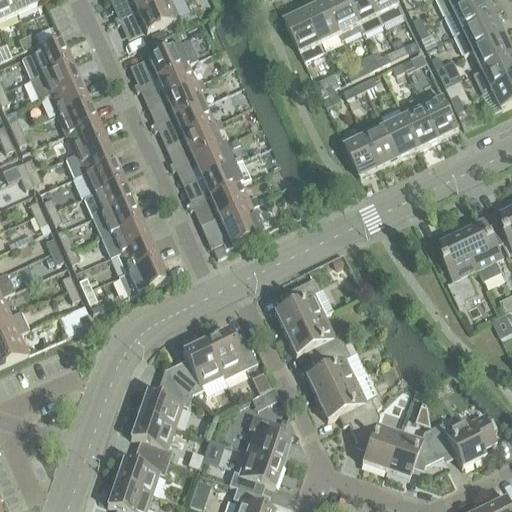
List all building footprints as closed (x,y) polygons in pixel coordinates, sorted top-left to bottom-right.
[(6,0),(0,0),(0,26),(15,19),(6,0)] [(31,0),(6,0),(15,19),(36,10),(31,0)] [(128,0),(137,18),(177,0),(128,0)] [(189,19),(180,0),(177,0),(137,18),(146,38),(189,19)] [(344,0),(339,0),(324,7),(340,40),(342,45),(362,36),(344,0)] [(363,38),(382,28),(368,0),(344,0),(362,36),(363,38)] [(402,19),(393,0),(368,0),(382,28),(402,19)] [(441,0),(437,2),(446,21),(486,2),(485,0),(441,0)] [(446,21),(456,41),(496,21),(486,2),(446,21)] [(324,7),(305,17),(320,49),(340,40),(324,7)] [(131,16),(123,20),(126,27),(135,23),(131,16)] [(324,57),(320,49),(305,17),(284,27),(304,67),(324,57)] [(117,31),(126,27),(123,20),(114,24),(117,31)] [(465,60),(473,57),(473,56),(505,41),(496,21),(456,41),(465,60)] [(412,27),(416,36),(424,32),(420,23),(412,27)] [(429,41),(424,32),(416,36),(421,45),(429,41)] [(161,33),(149,39),(152,47),(165,42),(161,33)] [(157,85),(188,71),(197,67),(188,46),(179,50),(174,38),(151,49),(156,60),(148,64),(157,85)] [(33,39),(26,43),(31,54),(39,51),(33,39)] [(473,56),(473,57),(482,76),(511,61),(511,54),(505,41),(473,56)] [(23,58),(31,54),(26,43),(18,46),(23,58)] [(400,43),(392,47),(396,57),(404,53),(400,43)] [(30,62),(39,82),(70,68),(61,48),(30,62)] [(404,53),(396,57),(400,64),(408,60),(404,53)] [(380,73),(400,64),(396,57),(381,64),(379,59),(374,61),(380,73)] [(353,69),(356,76),(357,75),(361,83),(379,74),(372,60),(353,69)] [(492,95),(511,85),(511,61),(482,76),(483,76),(475,80),(484,99),(492,95)] [(432,66),(435,74),(444,70),(440,62),(432,66)] [(411,66),(402,70),(406,77),(414,73),(411,66)] [(37,106),(47,102),(79,88),(70,68),(39,82),(29,87),(37,106)] [(396,82),(406,77),(402,70),(392,75),(396,82)] [(444,70),(435,74),(440,84),(448,80),(444,70)] [(157,85),(165,105),(197,91),(188,71),(157,85)] [(350,88),(361,83),(357,75),(356,76),(347,80),(350,88)] [(151,83),(142,87),(145,94),(154,90),(151,83)] [(336,84),(317,93),(322,104),(329,101),(324,92),(332,88),(335,95),(340,93),(336,84)] [(371,84),(363,88),(367,96),(375,92),(371,84)] [(511,109),(511,85),(492,95),(501,115),(511,109)] [(136,98),(145,94),(142,87),(133,91),(136,98)] [(47,102),(56,121),(88,107),(79,88),(47,102)] [(324,92),(329,101),(336,97),(335,95),(332,88),(324,92)] [(357,101),(367,96),(363,88),(353,93),(357,101)] [(165,105),(174,124),(206,110),(197,91),(165,105)] [(353,93),(343,98),(347,106),(357,101),(353,93)] [(9,109),(4,97),(0,99),(0,111),(1,113),(9,109)] [(341,107),(336,97),(329,101),(333,110),(341,107)] [(450,104),(454,113),(462,109),(457,100),(450,104)] [(329,101),(322,104),(327,113),(333,110),(329,101)] [(440,105),(439,101),(421,109),(439,146),(458,136),(443,104),(440,105)] [(419,155),(439,146),(421,109),(419,104),(416,105),(415,104),(400,111),(401,112),(398,114),(403,123),(404,123),(419,155)] [(56,121),(65,141),(96,127),(88,107),(56,121)] [(466,119),(462,109),(454,113),(459,122),(466,119)] [(174,124),(183,144),(215,130),(206,110),(174,124)] [(169,123),(160,126),(163,133),(172,129),(169,123)] [(403,123),(384,132),(400,164),(419,155),(404,123),(403,123)] [(8,129),(13,140),(21,137),(16,126),(8,129)] [(154,137),(163,133),(160,126),(151,130),(154,137)] [(65,141),(73,160),(105,146),(96,127),(65,141)] [(183,144),(192,164),(223,150),(215,130),(183,144)] [(0,133),(0,147),(8,144),(3,132),(0,133)] [(384,132),(365,141),(380,174),(400,164),(384,132)] [(26,149),(21,137),(13,140),(18,152),(26,149)] [(360,183),(380,174),(365,141),(345,151),(360,183)] [(13,155),(8,144),(0,147),(5,159),(13,155)] [(72,185),(82,180),(114,166),(105,146),(73,160),(63,165),(72,185)] [(192,164),(201,184),(232,170),(223,150),(192,164)] [(186,162),(178,166),(181,173),(190,170),(186,162)] [(30,166),(23,169),(27,180),(28,180),(36,177),(30,166)] [(82,180),(91,200),(122,186),(114,166),(82,180)] [(172,177),(181,173),(178,166),(169,170),(172,177)] [(242,166),(232,170),(201,184),(210,204),(241,190),(251,186),(242,166)] [(15,173),(20,183),(27,180),(23,169),(15,173)] [(41,189),(36,177),(28,180),(33,192),(41,189)] [(33,192),(28,180),(27,180),(20,183),(25,196),(33,192)] [(91,200),(99,219),(131,206),(122,186),(91,200)] [(210,204),(219,224),(250,210),(241,190),(210,204)] [(204,202),(195,206),(198,213),(207,209),(204,202)] [(43,208),(48,219),(55,215),(51,205),(43,208)] [(91,223),(100,243),(140,225),(131,206),(99,219),(91,223)] [(190,217),(198,213),(195,206),(187,210),(190,217)] [(28,210),(33,222),(42,219),(36,207),(28,210)] [(222,244),(225,248),(221,250),(222,252),(224,255),(262,238),(250,210),(219,224),(227,242),(222,244)] [(499,214),(488,220),(502,249),(507,247),(511,256),(511,215),(502,220),(499,214)] [(61,228),(55,215),(48,219),(53,231),(61,228)] [(47,230),(42,219),(33,222),(38,234),(47,230)] [(479,231),(461,240),(479,277),(484,287),(501,279),(496,268),(503,265),(497,252),(502,249),(488,220),(476,226),(479,231)] [(109,262),(117,259),(148,245),(140,225),(100,243),(109,262)] [(30,240),(7,251),(9,255),(33,244),(30,240)] [(477,300),(468,282),(479,277),(461,240),(442,249),(440,243),(427,250),(441,279),(447,276),(453,288),(447,291),(459,315),(460,315),(459,313),(465,310),(464,308),(479,300),(479,299),(477,300)] [(221,250),(225,248),(222,244),(221,241),(207,247),(210,255),(221,250)] [(44,248),(50,260),(58,256),(53,244),(44,248)] [(60,248),(65,258),(73,255),(68,245),(60,248)] [(117,259),(125,278),(157,264),(148,245),(117,259)] [(226,261),(224,255),(222,252),(212,256),(217,265),(226,261)] [(78,268),(73,255),(65,258),(70,271),(78,268)] [(63,267),(58,256),(50,260),(55,271),(63,267)] [(339,262),(332,266),(336,273),(342,269),(339,262)] [(166,285),(157,264),(125,278),(117,282),(126,302),(166,285)] [(3,280),(0,281),(0,303),(3,303),(11,299),(3,280)] [(61,285),(66,297),(74,293),(69,281),(61,285)] [(272,317),(283,339),(322,320),(312,298),(316,296),(310,284),(278,299),(284,311),(272,317)] [(78,288),(82,297),(90,294),(86,285),(78,288)] [(79,305),(74,293),(66,297),(71,308),(79,305)] [(96,307),(90,294),(82,297),(88,311),(96,307)] [(511,299),(502,305),(508,317),(511,314),(511,299)] [(0,303),(0,326),(11,321),(3,303),(0,303)] [(0,326),(0,348),(19,340),(28,336),(20,318),(11,321),(0,326)] [(83,335),(91,332),(86,320),(78,323),(83,335)] [(332,340),(322,320),(283,339),(294,361),(310,353),(315,363),(349,347),(349,346),(343,349),(337,338),(332,340)] [(511,332),(506,320),(492,327),(500,344),(511,338),(511,332)] [(226,335),(203,346),(220,380),(241,370),(243,375),(256,369),(243,343),(233,349),(226,335)] [(0,371),(27,360),(19,340),(0,348),(0,371)] [(226,392),(220,380),(203,346),(181,357),(188,370),(168,380),(167,381),(190,402),(191,401),(202,395),(205,402),(226,392)] [(304,381),(315,404),(365,379),(349,347),(315,363),(320,373),(304,381)] [(342,418),(347,428),(374,415),(377,412),(380,409),(365,379),(315,404),(326,426),(342,418)] [(187,413),(190,402),(167,381),(160,401),(146,396),(137,421),(174,433),(181,411),(187,413)] [(273,393),(262,399),(268,411),(279,405),(273,393)] [(375,415),(377,412),(374,415),(347,428),(356,448),(367,451),(361,468),(384,476),(399,436),(376,428),(378,422),(375,415)] [(253,436),(245,458),(282,470),(290,446),(276,441),(279,430),(253,420),(248,434),(253,436)] [(167,454),(174,433),(137,421),(129,444),(144,448),(140,460),(167,469),(171,456),(167,454)] [(441,428),(430,434),(443,462),(453,457),(461,473),(484,461),(481,454),(495,447),(491,439),(495,437),(490,427),(486,429),(482,421),(468,428),(465,422),(443,433),(441,428)] [(420,443),(399,436),(384,476),(408,485),(414,468),(424,471),(443,462),(430,434),(422,437),(420,443)] [(192,457),(187,470),(198,474),(203,461),(192,457)] [(228,490),(235,493),(236,492),(255,499),(256,498),(259,488),(273,493),(282,470),(245,458),(238,479),(233,477),(228,490)] [(163,481),(167,469),(140,460),(136,469),(122,464),(114,488),(150,501),(158,479),(163,481)] [(168,472),(165,480),(170,482),(174,481),(176,475),(168,472)] [(146,511),(150,501),(114,488),(106,511),(107,511),(146,511)] [(237,506),(234,511),(260,511),(259,511),(263,501),(256,498),(255,499),(236,492),(235,493),(232,504),(237,506)] [(191,503),(188,511),(192,511),(203,511),(205,508),(191,503)] [(511,511),(507,503),(487,511),(511,511)]
